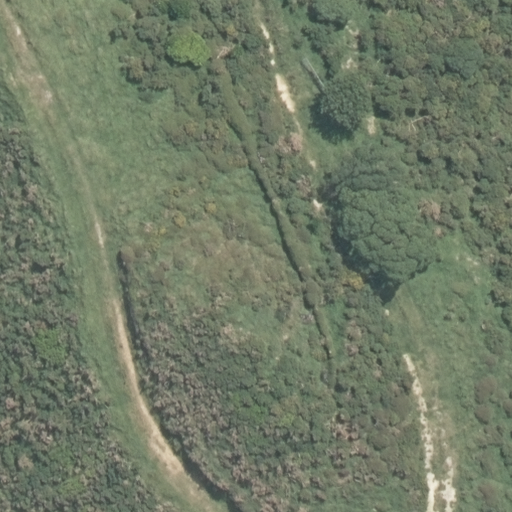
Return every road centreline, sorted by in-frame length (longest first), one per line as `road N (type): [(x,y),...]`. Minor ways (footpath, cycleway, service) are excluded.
road 1 (track): [(433,511),(433,428),(395,304),(261,0)]
road 2 (track): [(0,97),(99,273),(149,434),(230,511)]
